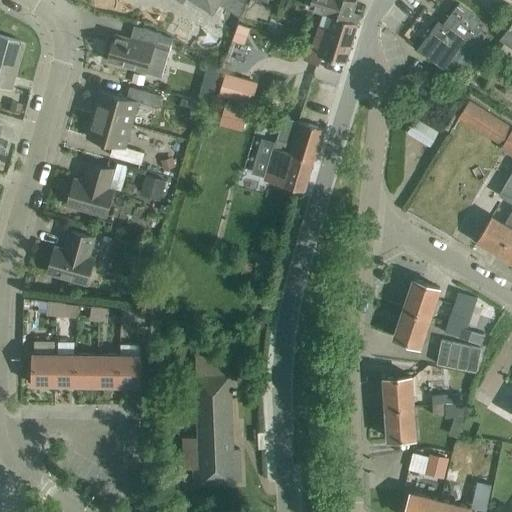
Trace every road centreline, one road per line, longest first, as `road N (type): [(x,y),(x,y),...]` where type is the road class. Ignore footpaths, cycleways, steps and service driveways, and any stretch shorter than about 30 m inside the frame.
road 1 (unclassified): [(285,511),(287,310),(359,55)]
road 2 (residential): [(0,377),(5,269),(68,54),(66,30),(25,0)]
road 3 (residential): [(355,511),(352,372),(367,223)]
road 4 (residential): [(367,223),(377,97),(359,55)]
road 5 (residential): [(511,296),(400,231),(367,223)]
